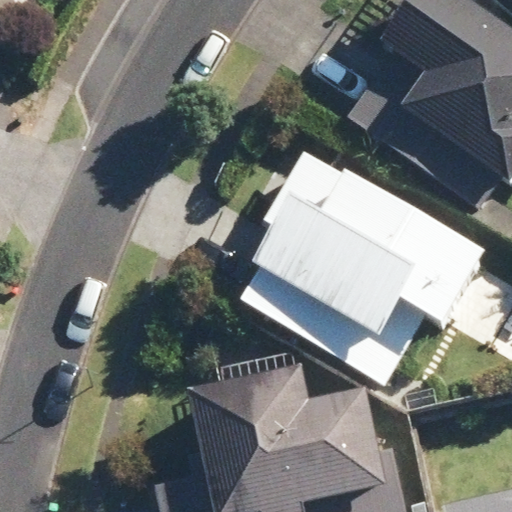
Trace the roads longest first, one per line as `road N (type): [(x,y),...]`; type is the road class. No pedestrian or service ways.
road 1 (residential): [(13,511),(47,353),(107,187)]
road 2 (residential): [(107,187),(212,0)]
